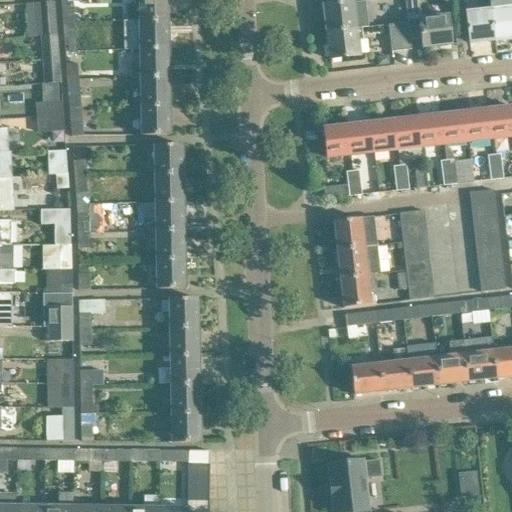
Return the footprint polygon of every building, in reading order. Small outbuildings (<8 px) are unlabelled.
[(61,0),(63,23),(74,23),(72,0),(61,0)] [(127,21),(167,21),(166,0),(139,0),(140,6),(127,6),(127,21)] [(405,0),(407,18),(420,16),(418,0),(405,0)] [(511,39),(511,0),(488,0),(490,12),(493,41),(511,39)] [(13,39),(58,36),(55,2),(37,4),(39,37),(13,39)] [(326,33),(361,29),(360,18),(355,18),(353,2),(323,6),(326,33)] [(469,44),(493,41),(490,12),(466,15),(469,44)] [(451,46),(448,26),(447,17),(420,20),(423,49),(451,46)] [(140,51),(168,50),(167,21),(127,21),(124,21),(124,51),(140,51)] [(74,23),(63,23),(64,41),(76,40),(74,23)] [(408,23),(388,26),(391,53),(411,50),(408,23)] [(361,29),(326,33),(329,60),(359,57),(358,41),(363,41),(361,29)] [(41,62),(59,61),(58,36),(13,39),(13,46),(40,44),(41,62)] [(141,79),(168,78),(168,50),(140,51),(141,63),(130,63),(130,79),(141,79)] [(67,82),(79,81),(78,65),(76,65),(75,51),(65,52),(67,82)] [(59,61),(41,62),(43,85),(61,83),(59,61)] [(142,107),(169,107),(168,78),(141,79),(142,107)] [(70,110),(78,109),(77,97),(80,97),(79,81),(67,82),(70,110)] [(37,118),(63,117),(62,102),(36,104),(37,118)] [(169,107),(142,107),(142,136),(169,136),(169,107)] [(511,107),(488,110),(492,140),(511,137),(511,107)] [(78,109),(70,110),(72,137),(83,137),(82,123),(95,123),(94,108),(78,109)] [(468,143),(492,140),(488,110),(465,113),(468,143)] [(445,145),(468,143),(465,113),(441,116),(445,145)] [(421,148),(445,145),(441,116),(418,118),(421,148)] [(63,117),(37,118),(38,134),(64,132),(63,117)] [(398,151),(421,148),(418,118),(394,121),(398,151)] [(374,153),(398,151),(394,121),(371,124),(374,153)] [(351,156),(374,153),(371,124),(347,126),(351,156)] [(326,159),(351,156),(347,126),(323,129),(326,159)] [(155,175),(182,175),(182,145),(155,146),(155,175)] [(511,145),(502,146),(503,172),(511,172),(511,145)] [(55,176),(67,175),(66,152),(47,153),(49,176),(55,175),(55,176)] [(0,178),(9,178),(8,153),(0,153),(0,178)] [(493,156),(497,180),(503,180),(499,155),(493,156)] [(491,181),(497,180),(493,156),(488,157),(491,181)] [(423,184),(423,157),(408,157),(409,184),(423,184)] [(450,186),(456,185),(452,160),(446,161),(450,186)] [(444,187),(450,186),(446,161),(440,162),(444,187)] [(74,177),(85,177),(85,162),(73,162),(74,177)] [(360,163),(361,189),(375,189),(374,163),(360,163)] [(408,190),(407,177),(405,166),(399,167),(402,191),(408,190)] [(396,192),(402,191),(399,167),(393,167),(396,192)] [(325,200),(355,197),(353,172),(346,173),(348,186),(324,188),(325,200)] [(353,172),(355,197),(362,196),(359,172),(353,172)] [(67,175),(55,176),(56,190),(68,189),(67,175)] [(156,204),(183,203),(182,175),(155,175),(156,204)] [(75,205),(87,205),(85,177),(74,177),(75,205)] [(9,178),(0,178),(0,211),(11,211),(9,178)] [(471,207),(495,204),(493,191),(470,194),(471,207)] [(156,232),(183,232),(183,203),(156,204),(156,232)] [(473,219),(496,216),(495,204),(471,207),(473,219)] [(76,234),(88,234),(87,205),(75,205),(76,234)] [(55,246),(70,246),(69,211),(40,211),(40,225),(55,225),(55,246)] [(401,227),(425,224),(424,212),(400,215),(401,227)] [(474,231),(498,228),(496,216),(473,219),(474,231)] [(373,218),(334,222),(337,252),(376,248),(373,218)] [(0,245),(10,246),(11,222),(0,221),(0,245)] [(402,239),(426,237),(425,224),(401,227),(402,239)] [(476,243),(499,241),(498,228),(474,231),(476,243)] [(157,261),(184,260),(183,232),(156,232),(157,261)] [(88,234),(76,234),(77,250),(89,249),(88,234)] [(403,248),(427,245),(426,237),(402,239),(403,248)] [(477,256),(501,253),(499,241),(476,243),(477,256)] [(10,247),(10,246),(0,245),(0,270),(14,271),(12,271),(13,247),(10,247)] [(404,256),(428,254),(427,245),(403,248),(404,256)] [(70,246),(55,246),(55,247),(47,247),(47,271),(59,271),(70,271),(70,246)] [(340,280),(368,277),(368,276),(379,275),(376,248),(337,252),(340,280)] [(479,268),(502,265),(501,253),(477,256),(479,268)] [(404,265),(429,262),(428,254),(404,256),(404,265)] [(184,260),(157,261),(157,290),(185,289),(184,260)] [(406,277),(430,274),(429,262),(404,265),(406,277)] [(480,280),(504,278),(502,265),(479,268),(480,280)] [(0,284),(14,284),(14,271),(0,270),(0,284)] [(70,271),(59,271),(59,293),(70,293),(70,271)] [(407,288),(431,285),(430,274),(406,277),(407,288)] [(78,275),(78,291),(91,291),(90,275),(78,275)] [(368,277),(340,280),(344,309),(372,306),(368,277)] [(504,278),(480,280),(482,293),(505,290),(504,278)] [(431,285),(407,288),(408,301),(432,299),(431,285)] [(0,293),(0,318),(10,318),(10,294),(0,293)] [(489,311),(511,308),(511,296),(487,299),(489,311)] [(170,329),(197,328),(197,299),(170,300),(170,329)] [(460,314),(489,311),(487,299),(459,303),(460,314)] [(78,331),(91,331),(91,315),(104,315),(105,315),(104,301),(77,302),(78,331)] [(432,318),(460,314),(459,303),(430,306),(432,318)] [(403,321),(432,318),(430,306),(402,309),(403,321)] [(48,327),(72,327),(72,308),(47,309),(48,327)] [(393,322),(403,321),(402,309),(377,312),(379,326),(376,326),(377,334),(395,332),(393,322)] [(376,324),(376,326),(379,326),(377,312),(344,316),(346,328),(376,324)] [(73,343),(72,327),(48,327),(48,343),(73,343)] [(171,357),(198,357),(197,328),(170,329),(171,357)] [(91,331),(78,331),(79,347),(92,346),(91,331)] [(497,379),(493,352),(491,339),(463,342),(468,382),(497,379)] [(440,385),(468,382),(463,342),(449,344),(451,357),(436,359),(440,385)] [(440,385),(436,359),(434,345),(407,348),(408,362),(411,389),(440,385)] [(497,379),(511,377),(511,349),(493,352),(497,379)] [(171,386),(199,385),(198,357),(171,357),(171,386)] [(61,385),(73,385),(72,361),(61,361),(61,385)] [(383,392),(411,389),(408,362),(380,365),(383,392)] [(354,395),(383,392),(380,365),(351,368),(354,395)] [(80,388),(92,388),(92,372),(80,372),(80,388)] [(73,400),(73,385),(61,385),(61,400),(73,400)] [(172,414),(199,414),(199,385),(171,386),(172,414)] [(92,388),(80,388),(81,415),(93,415),(92,388)] [(62,442),(74,442),(73,409),(56,409),(56,415),(62,415),(62,442)] [(199,414),(172,414),(173,444),(200,443),(199,414)] [(93,426),(81,426),(81,442),(93,442),(93,426)] [(0,461),(16,461),(16,450),(0,449),(0,461)] [(44,462),(44,450),(16,450),(16,461),(44,462)] [(73,462),(74,450),(44,450),(44,462),(73,462)] [(102,462),(102,451),(74,450),(73,462),(102,462)] [(130,463),(131,451),(102,451),(102,462),(130,463)] [(159,463),(159,451),(131,451),(130,463),(159,463)] [(189,464),(189,452),(159,451),(159,463),(189,464)] [(189,464),(210,465),(210,452),(189,452),(189,464)] [(333,511),(368,511),(365,479),(381,477),(379,462),(363,463),(363,460),(328,464),(330,483),(329,483),(331,497),(332,497),(333,511)] [(209,477),(210,465),(189,464),(188,477),(209,477)] [(209,489),(209,477),(188,477),(188,489),(209,489)] [(209,501),(209,489),(188,489),(188,501),(209,501)] [(72,511),(73,493),(58,493),(58,508),(43,507),(43,511),(72,511)] [(101,511),(101,508),(73,508),(74,493),(73,493),(72,511),(101,511)] [(0,511),(14,511),(15,495),(0,494),(0,511)] [(43,511),(43,507),(16,507),(16,495),(15,495),(14,511),(43,511)] [(158,511),(159,497),(144,497),(144,509),(130,509),(129,511),(158,511)] [(187,511),(188,509),(159,509),(159,497),(158,511),(187,511)] [(208,511),(209,501),(188,501),(188,509),(187,511),(208,511)]
